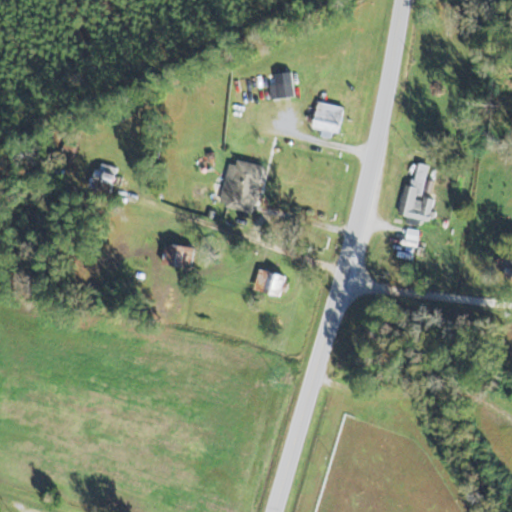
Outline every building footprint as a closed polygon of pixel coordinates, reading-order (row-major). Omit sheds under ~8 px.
[(342,134),(348,107),(322,101),(316,128),(342,134)] [(75,163),(81,142),(69,139),(63,159),(75,163)] [(257,212),(266,166),(233,159),(224,205),(257,212)] [(403,215),(413,216),(412,220),(434,224),(438,198),(435,197),(440,167),(422,164),(419,186),(408,184),(403,215)] [(166,263),(192,269),(197,248),(171,242),(166,263)] [(511,278),(511,258),(508,257),(503,276),(511,278)] [(290,276),(264,268),(257,289),(283,297),(290,276)]
